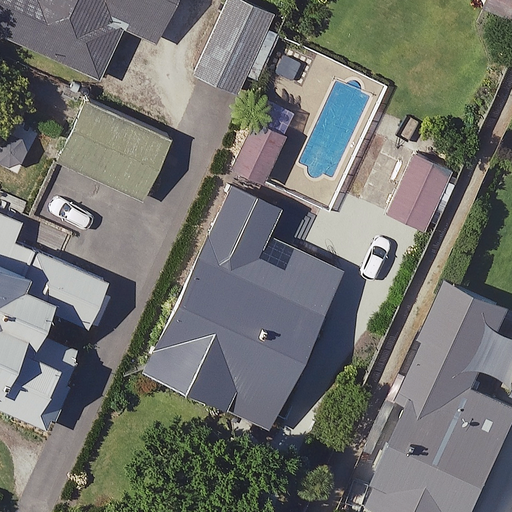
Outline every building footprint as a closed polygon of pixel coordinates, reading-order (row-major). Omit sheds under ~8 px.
[(0,0),(0,30),(100,77),(123,27),(155,42),(174,0),(0,0)] [(275,4),(265,0),(220,0),(189,72),(236,93),(275,4)] [(511,0),(481,0),(479,5),(511,20),(511,0)] [(170,142),(87,102),(60,157),(143,198),(170,142)] [(449,174),(389,147),(364,201),(425,228),(449,174)] [(281,205),(228,183),(146,377),(273,430),(343,266),(269,234),(281,205)] [(90,327),(118,266),(5,214),(13,197),(0,191),(0,397),(6,401),(49,308),(90,327)] [(511,309),(511,307),(455,282),(406,397),(418,402),(374,504),(392,511),(474,511),(511,426),(511,402),(478,388),(511,309)]
